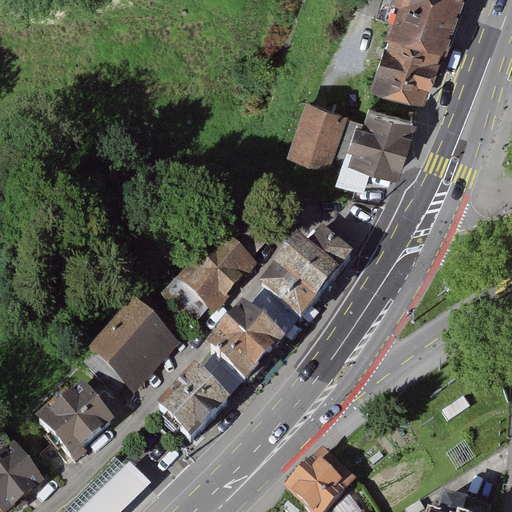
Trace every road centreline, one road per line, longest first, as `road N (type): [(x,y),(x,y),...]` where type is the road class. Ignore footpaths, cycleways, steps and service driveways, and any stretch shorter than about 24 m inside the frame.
road 1 (residential): [(405,231),(350,222),(304,226),(151,415),(55,511)]
road 2 (primary): [(387,276),(298,402),(194,511)]
road 3 (primary): [(507,13),(483,48),(405,231)]
road 4 (primary): [(451,208),(502,55),(507,13)]
road 5 (secondary): [(344,389),(511,283)]
road 6 (unknown): [(304,168),(376,0)]
road 7 (primary): [(231,511),(344,389)]
road 8 (primary): [(344,389),(429,255)]
